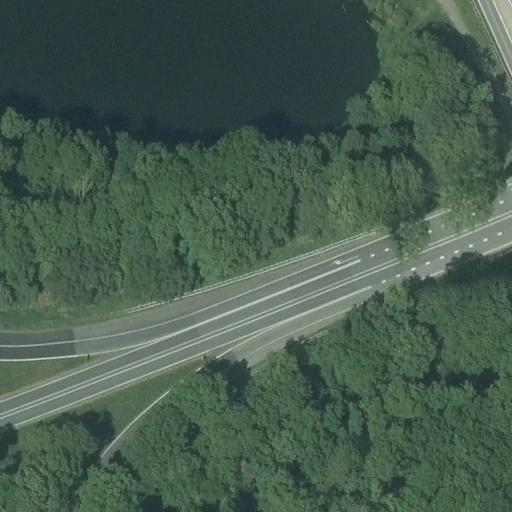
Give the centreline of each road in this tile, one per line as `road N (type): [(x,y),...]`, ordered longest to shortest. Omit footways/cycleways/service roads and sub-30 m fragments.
road 1 (primary): [(74,511),(121,442),(281,308)]
road 2 (primary): [(281,308),(511,214)]
road 3 (primary): [(0,416),(170,351)]
road 4 (primary): [(170,351),(0,354)]
